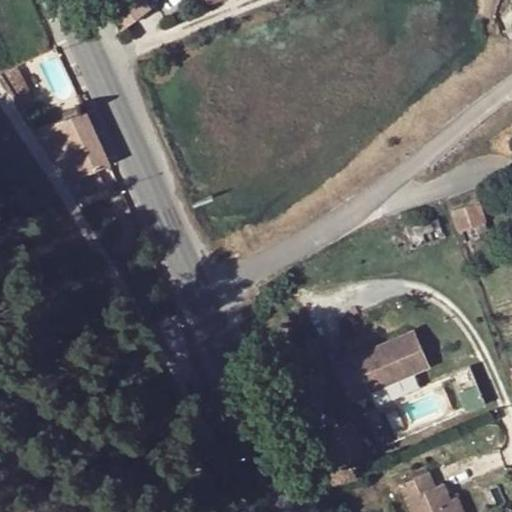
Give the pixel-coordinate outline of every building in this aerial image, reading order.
[(151,6),(146,0),(104,0),(123,26),(151,6)] [(220,0),(193,0),(200,9),(220,0)] [(39,130),(70,183),(95,170),(111,163),(86,108),(39,130)] [(108,197),(95,170),(70,183),(83,208),(108,197)] [(481,204),(453,213),(461,234),(469,231),(488,224),(481,204)] [(416,332),(337,367),(353,402),(372,394),(416,374),(433,367),(416,332)] [(355,424),(327,436),(341,468),(369,456),(355,424)] [(402,487),(412,511),(456,511),(452,501),(445,486),(437,489),(430,474),(402,487)] [(464,511),(459,498),(452,501),(456,511),(464,511)]
